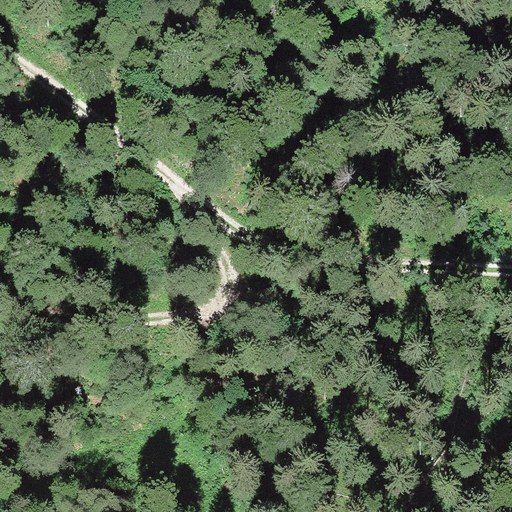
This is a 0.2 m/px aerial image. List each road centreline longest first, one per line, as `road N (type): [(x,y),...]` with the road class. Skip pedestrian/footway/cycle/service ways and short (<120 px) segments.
road 1 (track): [(511,268),(283,250),(182,190),(0,53)]
road 2 (track): [(182,190),(222,250),(240,299),(169,322),(55,316),(0,298)]
